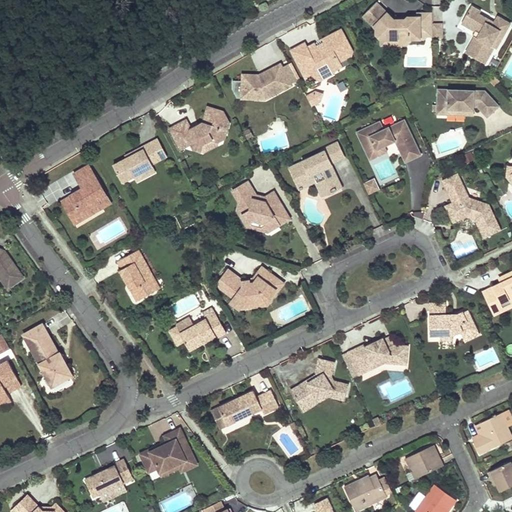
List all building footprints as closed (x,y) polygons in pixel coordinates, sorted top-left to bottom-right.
[(433,16),(423,16),(420,19),(418,19),(408,19),(408,24),(400,24),(400,21),(394,21),(377,5),(364,18),(376,30),(376,36),(381,41),(397,41),(397,42),(401,47),(407,47),(411,42),(411,41),(420,41),(420,40),(424,40),(424,37),(424,33),(433,33),(433,25),(433,16)] [(478,12),(469,6),(462,20),(466,22),(468,28),(473,31),(478,34),(466,55),(483,64),(492,47),(489,46),(497,31),(502,34),(508,24),(495,17),(490,26),(485,23),(486,20),(477,14),(478,12)] [(466,22),(462,20),(459,24),(468,28),(466,22)] [(433,25),(433,33),(431,36),(431,39),(441,38),(440,23),(433,25)] [(290,51),(300,70),(305,71),(309,77),(318,80),(319,79),(321,71),(326,68),(334,71),(340,67),(338,63),(350,56),(351,52),(340,30),(321,40),(323,43),(319,45),(321,48),(317,51),(313,44),(306,48),(304,43),(290,51)] [(464,53),(466,55),(478,34),(473,31),(470,36),(472,37),(464,53)] [(494,49),(502,34),(497,31),(489,46),(492,47),(494,49)] [(321,40),(313,44),(317,51),(321,48),(319,45),(323,43),(321,40)] [(298,81),(289,65),(282,69),(291,85),(298,81)] [(282,69),(282,67),(273,72),(272,70),(264,74),(265,76),(260,79),(259,76),(243,76),(242,82),(233,81),(232,90),(237,99),(242,99),(265,100),(265,97),(271,94),(271,88),(279,85),(280,87),(280,88),(281,89),(282,89),(283,90),(285,90),(286,89),(292,86),(291,85),(282,69)] [(321,71),(319,79),(321,80),(322,79),(332,73),(334,71),(326,68),(321,71)] [(305,71),(300,70),(305,79),(309,77),(305,71)] [(265,97),(265,100),(286,89),(285,90),(283,90),(282,89),(281,89),(280,88),(280,87),(279,85),(271,88),(271,94),(265,97)] [(497,105),(481,91),(434,89),(433,114),(444,115),(444,110),(470,111),(470,107),(475,108),(485,117),(497,105)] [(316,93),(307,97),(312,106),(321,102),(323,95),(316,93)] [(190,130),(185,121),(168,129),(179,150),(190,144),(193,150),(200,152),(202,145),(208,142),(215,144),(221,140),(228,124),(222,112),(206,108),(201,124),(196,127),(197,129),(191,133),(190,130)] [(405,147),(411,160),(420,156),(403,120),(382,130),(378,122),(355,133),(364,152),(373,148),(375,151),(383,147),(385,146),(384,144),(393,140),(394,142),(398,151),(405,147)] [(167,156),(158,139),(143,147),(144,149),(128,157),(114,165),(123,182),(134,176),(137,175),(154,166),(152,164),(167,156)] [(13,141),(2,148),(6,154),(17,147),(13,141)] [(202,145),(200,152),(204,154),(215,148),(215,144),(208,142),(202,145)] [(313,183),(319,195),(337,187),(330,171),(326,170),(327,164),(341,157),(334,144),(320,150),(322,153),(288,168),(294,182),(309,175),(313,183)] [(144,149),(143,147),(126,155),(128,157),(144,149)] [(364,152),(368,161),(386,153),(383,147),(375,151),(373,148),(364,152)] [(405,147),(398,151),(404,163),(411,160),(405,147)] [(106,197),(88,165),(73,174),(81,189),(83,192),(76,195),(75,193),(60,202),(74,225),(84,220),(81,215),(99,205),(97,202),(106,197)] [(137,175),(134,176),(137,183),(157,173),(154,166),(137,175)] [(440,180),(444,188),(460,181),(456,173),(440,180)] [(294,182),(298,190),(313,183),(309,175),(294,182)] [(375,179),(364,185),(369,196),(381,191),(375,179)] [(467,197),(460,181),(444,188),(450,202),(443,206),(451,223),(465,217),(473,220),(478,229),(482,238),(500,230),(487,204),(467,197)] [(246,183),(231,192),(241,208),(235,211),(244,226),(252,221),(261,223),(266,232),(288,219),(272,193),(263,198),(262,202),(254,200),(254,196),(246,183)] [(110,204),(106,197),(97,202),(99,205),(81,215),(84,220),(110,204)] [(244,226),(245,227),(266,232),(261,223),(252,221),(244,226)] [(322,247),(318,240),(313,243),(317,250),(322,247)] [(0,280),(6,290),(22,278),(4,252),(0,250),(0,280)] [(121,270),(120,271),(137,302),(154,292),(148,281),(153,278),(138,251),(117,262),(121,270)] [(230,304),(238,310),(243,304),(251,302),(258,307),(266,306),(283,284),(261,268),(252,279),(241,281),(227,270),(219,282),(220,289),(233,299),(230,304)] [(484,292),(492,308),(501,304),(503,308),(511,303),(511,302),(510,299),(511,298),(511,273),(509,275),(511,279),(502,283),(484,292)] [(500,279),(502,283),(511,279),(509,275),(500,279)] [(153,278),(148,281),(154,292),(159,289),(153,278)] [(492,308),(495,315),(511,307),(511,298),(510,299),(511,302),(511,303),(503,308),(501,304),(492,308)] [(243,304),(238,310),(241,312),(256,310),(258,307),(251,302),(243,304)] [(445,303),(429,303),(429,336),(433,336),(439,335),(440,340),(452,340),(452,335),(460,331),(461,333),(467,335),(476,331),(467,311),(457,315),(445,315),(445,303)] [(225,333),(215,314),(179,334),(183,341),(189,351),(214,336),(215,338),(225,333)] [(45,333),(47,337),(49,336),(43,325),(41,326),(45,333)] [(45,333),(41,326),(24,335),(42,367),(41,373),(46,374),(47,376),(46,380),(48,385),(53,386),(63,381),(61,378),(68,374),(70,373),(64,362),(63,362),(61,359),(63,355),(58,353),(58,351),(54,343),(52,343),(51,343),(47,337),(45,333)] [(183,341),(179,334),(175,327),(168,331),(176,345),(183,341)] [(467,335),(461,333),(465,341),(478,335),(476,331),(467,335)] [(0,335),(0,355),(9,352),(2,335),(0,335)] [(364,345),(348,353),(356,367),(370,360),(372,364),(385,358),(386,361),(386,362),(406,363),(407,347),(394,346),(387,349),(382,339),(365,347),(364,345)] [(370,360),(356,367),(359,375),(386,361),(385,358),(372,364),(370,360)] [(309,383),(308,381),(291,391),(299,404),(315,395),(317,399),(327,392),(347,395),(348,382),(333,381),(331,377),(334,363),(319,359),(316,373),(317,375),(318,377),(309,383)] [(18,380),(8,362),(0,366),(0,404),(10,399),(7,394),(4,388),(18,380)] [(317,375),(308,381),(309,383),(318,377),(317,375)] [(4,388),(7,394),(22,387),(18,380),(4,388)] [(256,398),(253,391),(218,408),(227,426),(236,422),(254,413),(261,409),(264,414),(279,407),(271,391),(256,398)] [(315,395),(299,404),(304,411),(328,396),(346,399),(347,395),(327,392),(317,399),(315,395)] [(0,408),(12,402),(10,399),(0,404),(0,408)] [(227,426),(218,408),(212,411),(220,429),(227,426)] [(511,422),(511,415),(509,409),(501,413),(507,425),(511,422)] [(484,436),(479,439),(473,441),(480,454),(511,438),(511,436),(507,425),(501,413),(478,424),(484,436)] [(193,457),(179,429),(164,437),(167,442),(140,455),(149,473),(156,469),(158,474),(193,457)] [(408,457),(413,468),(414,470),(409,472),(413,480),(418,478),(446,465),(443,458),(437,445),(408,457)] [(193,457),(158,474),(160,477),(178,469),(180,473),(197,465),(193,457)] [(133,479),(124,460),(114,465),(114,467),(91,478),(99,496),(133,479)] [(487,471),(490,478),(494,485),(496,484),(499,491),(511,484),(511,464),(510,461),(487,471)] [(368,475),(356,481),(344,487),(356,511),(387,497),(376,475),(370,478),(368,475)] [(93,499),(99,496),(91,478),(84,481),(93,499)] [(449,511),(458,501),(435,484),(415,511),(449,511)] [(39,508),(27,496),(14,509),(16,511),(63,511),(56,504),(49,510),(49,511),(43,511),(39,508)] [(333,511),(327,498),(314,503),(318,511),(333,511)] [(128,511),(124,502),(100,511),(128,511)]
